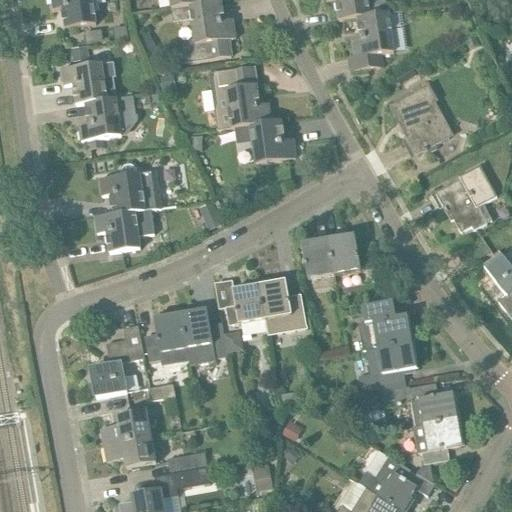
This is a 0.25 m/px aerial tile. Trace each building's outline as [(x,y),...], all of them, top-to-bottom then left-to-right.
[(52,0),(54,12),(63,11),(66,31),(98,27),(96,13),(99,12),(97,0),(52,0)] [(169,0),(171,11),(190,8),(191,10),(192,10),(192,8),(221,4),(221,3),(211,5),(210,0),(169,0)] [(370,10),(368,0),(326,0),(327,6),(336,4),(338,24),(358,21),(392,15),(391,7),(370,10)] [(224,23),(221,4),(192,8),(192,10),(191,10),(195,42),(182,53),(184,67),(234,60),(231,42),(235,42),(233,22),(224,23)] [(350,74),(361,73),(384,70),(382,57),(395,55),(390,16),(392,16),(392,15),(358,21),(360,40),(350,41),(353,59),(347,60),(350,74)] [(128,41),(126,28),(113,30),(115,43),(128,41)] [(84,35),(86,48),(102,45),(100,32),(84,35)] [(107,103),(102,68),(63,72),(65,90),(74,88),(77,109),(86,107),(86,108),(108,105),(108,104),(116,102),(107,103)] [(260,109),(257,89),(255,71),(213,77),(221,133),(232,132),(251,129),(253,129),(252,128),(271,125),(269,108),(260,109)] [(163,95),(177,92),(175,79),(161,81),(163,95)] [(454,138),(436,105),(439,103),(430,87),(390,109),(399,125),(402,123),(408,133),(404,135),(417,159),(454,138)] [(81,145),(121,139),(119,123),(135,121),(133,100),(116,102),(108,104),(108,105),(86,108),(88,126),(79,128),(81,145)] [(284,145),(281,125),(272,127),(271,125),(252,128),(253,129),(251,129),(256,169),(296,163),(293,144),(284,145)] [(497,200),(480,169),(460,180),(461,182),(458,184),(457,179),(450,182),(453,187),(437,196),(445,212),(444,212),(447,217),(447,216),(452,224),(454,223),(462,236),(473,230),(475,234),(488,227),(479,210),(497,200)] [(161,212),(155,176),(101,182),(102,200),(112,198),(114,217),(115,217),(115,218),(133,216),(161,212)] [(133,216),(115,218),(115,217),(114,217),(94,220),(96,237),(105,236),(108,256),(138,253),(133,216)] [(335,278),(362,273),(356,240),(329,245),(335,278)] [(308,282),(335,278),(329,245),(303,249),(308,282)] [(511,269),(503,257),(485,271),(507,299),(498,305),(511,321),(511,269)] [(235,295),(233,285),(216,288),(220,313),(226,312),(230,329),(266,323),(261,290),(235,295)] [(289,300),(287,286),(261,290),(266,323),(269,338),(306,332),(302,298),(289,300)] [(396,321),(393,305),(363,310),(365,326),(359,327),(364,355),(367,354),(410,346),(405,319),(396,321)] [(210,328),(208,314),(182,319),(188,352),(213,347),(216,362),(228,359),(223,326),(210,328)] [(190,365),(187,352),(188,352),(182,319),(155,324),(157,338),(145,340),(150,366),(162,364),(163,370),(190,365)] [(98,402),(129,395),(123,366),(146,361),(140,330),(125,333),(127,344),(108,348),(111,368),(98,371),(100,384),(94,385),(98,402)] [(404,393),(401,375),(415,372),(410,346),(367,354),(371,382),(376,382),(378,391),(382,391),(383,396),(404,393)] [(172,409),(170,400),(176,399),(174,386),(149,391),(151,404),(152,404),(154,413),(172,409)] [(436,387),(404,393),(383,396),(385,409),(412,405),(416,430),(457,423),(453,397),(439,399),(436,387)] [(278,432),(282,415),(258,409),(254,426),(278,432)] [(107,449),(153,440),(148,414),(119,419),(120,429),(104,432),(107,449)] [(296,444),(304,430),(290,423),(283,438),(296,444)] [(422,456),(424,469),(431,468),(449,464),(447,452),(462,450),(457,423),(416,430),(413,431),(418,456),(422,456)] [(157,465),(153,440),(107,449),(110,465),(126,461),(129,471),(157,465)] [(168,462),(171,476),(196,472),(208,471),(205,455),(168,462)] [(435,488),(419,478),(390,460),(377,481),(367,475),(360,487),(367,492),(398,511),(404,511),(417,493),(428,499),(435,488)] [(256,496),(274,493),(271,471),(253,473),(256,496)] [(117,511),(164,511),(161,492),(132,498),(133,507),(117,510),(117,511)] [(398,511),(367,492),(354,511),(345,511),(342,510),(340,511),(398,511)]
